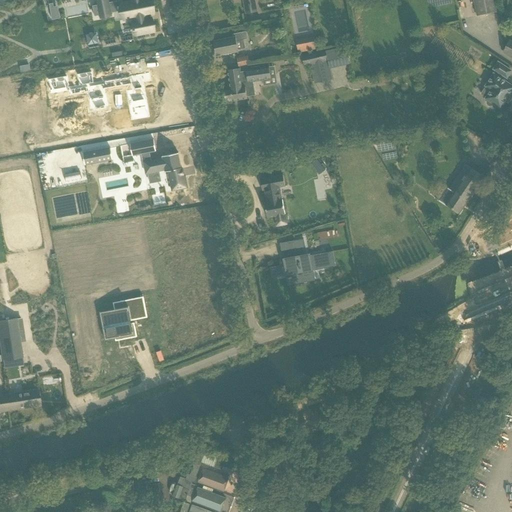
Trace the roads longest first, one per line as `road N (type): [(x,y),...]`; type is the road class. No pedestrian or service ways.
road 1 (unclassified): [(256,341),(189,0)]
road 2 (unclassified): [(256,341),(436,261),(470,228),(511,158)]
road 3 (unclassified): [(233,430),(362,378),(447,315),(511,287)]
road 4 (secondary): [(391,511),(511,252)]
road 5 (unclassified): [(0,435),(256,341)]
